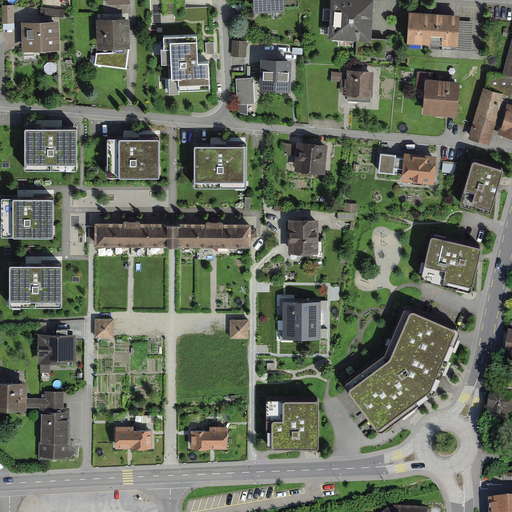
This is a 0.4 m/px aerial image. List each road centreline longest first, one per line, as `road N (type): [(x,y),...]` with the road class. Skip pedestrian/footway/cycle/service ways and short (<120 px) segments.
road 1 (residential): [(511,148),(230,123)]
road 2 (tertiary): [(170,476),(431,456)]
road 3 (residential): [(230,123),(0,103)]
road 4 (tertiary): [(460,429),(511,230)]
road 5 (tertiary): [(0,484),(170,476)]
road 6 (residential): [(230,123),(224,0)]
